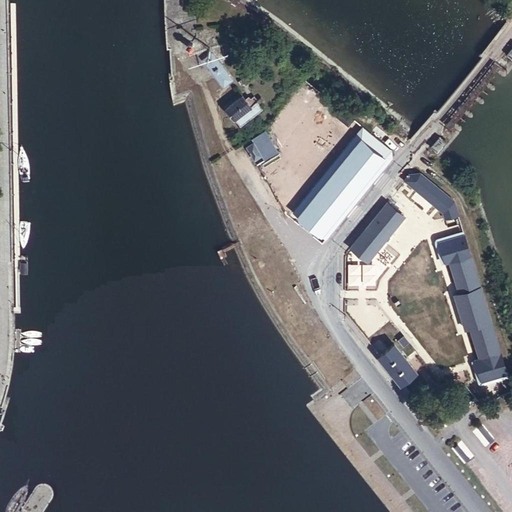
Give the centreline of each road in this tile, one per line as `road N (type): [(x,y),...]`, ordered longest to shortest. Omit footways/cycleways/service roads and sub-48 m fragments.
road 1 (unclassified): [(511,31),(346,230),(323,279),(335,321),(481,511)]
road 2 (track): [(409,155),(461,197),(511,354)]
